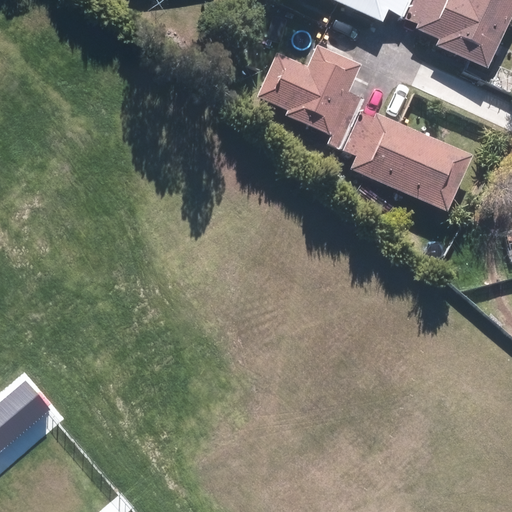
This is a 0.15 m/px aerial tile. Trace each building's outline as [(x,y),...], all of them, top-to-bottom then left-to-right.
[(315,0),(376,29),(382,16),(395,22),(405,0),(315,0)] [(414,0),(403,24),(414,29),(412,34),(434,44),(431,50),(479,73),(511,3),(511,0),(414,0)] [(313,28),(291,19),(284,36),(305,45),(313,28)] [(273,62),(253,102),(283,117),(282,120),(326,141),(323,146),(335,152),(358,105),(342,97),(354,71),(312,51),(301,75),(273,62)] [(353,161),(346,174),(437,218),(464,163),(373,119),(370,126),(357,120),(340,154),(353,161)]
